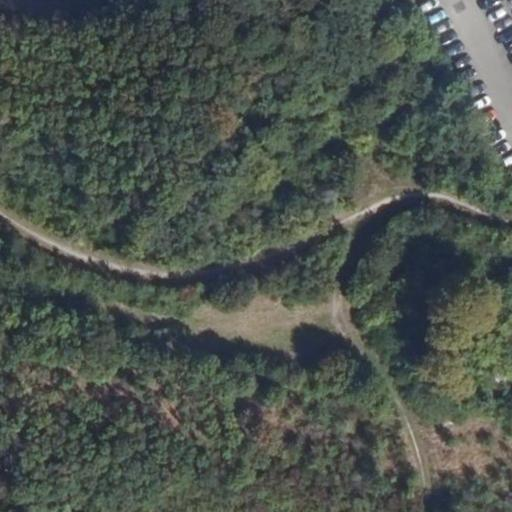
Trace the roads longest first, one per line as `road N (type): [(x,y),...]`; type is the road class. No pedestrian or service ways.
road 1 (track): [(511,231),(448,207),(403,208),(227,270),(152,278),(79,264),(0,218)]
road 2 (motorway): [(511,456),(0,354)]
road 3 (motorway): [(0,409),(511,511)]
road 4 (track): [(370,214),(341,275),(335,309),(345,341),(399,408),(419,511)]
